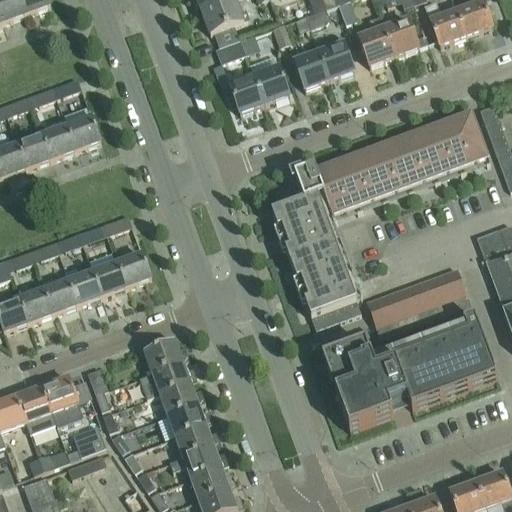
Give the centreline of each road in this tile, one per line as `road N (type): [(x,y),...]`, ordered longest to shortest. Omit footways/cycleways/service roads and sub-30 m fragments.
road 1 (residential): [(202,181),(511,64)]
road 2 (residential): [(0,385),(209,310)]
road 3 (unclassified): [(333,501),(247,297)]
road 4 (unclassified): [(209,310),(271,471),(296,511)]
road 5 (unclassified): [(99,6),(168,194)]
road 6 (unclassified): [(202,181),(139,0)]
road 7 (residential): [(333,501),(511,438)]
road 8 (unclassified): [(247,297),(202,181)]
road 9 (unclassified): [(168,194),(209,310)]
